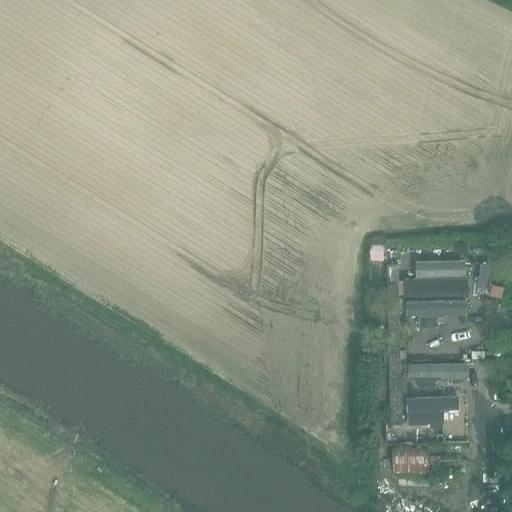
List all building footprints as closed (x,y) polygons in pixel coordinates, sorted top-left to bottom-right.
[(296,125),(295,37),(251,38),(252,126),(296,125)] [(295,37),(296,125),(340,125),(339,37),(295,37)] [(252,126),(251,38),(207,38),(208,126),(252,126)] [(489,67),(445,68),(446,156),(490,155),(489,67)] [(402,156),(401,68),(357,69),(358,157),(402,156)] [(401,68),(402,156),(446,156),(445,68),(401,68)] [(368,235),(370,298),(464,295),(462,232),(368,235)] [(214,327),(258,326),(258,238),(214,239),(214,327)] [(258,238),(258,326),(302,326),(302,238),(258,238)] [(346,238),(302,238),(302,326),(346,326),(346,238)] [(370,298),(371,330),(465,327),(464,295),(370,298)] [(371,330),(372,359),(466,356),(465,327),(371,330)] [(372,359),(374,396),(467,393),(466,356),(372,359)] [(469,443),(467,393),(374,396),(375,446),(469,443)]
